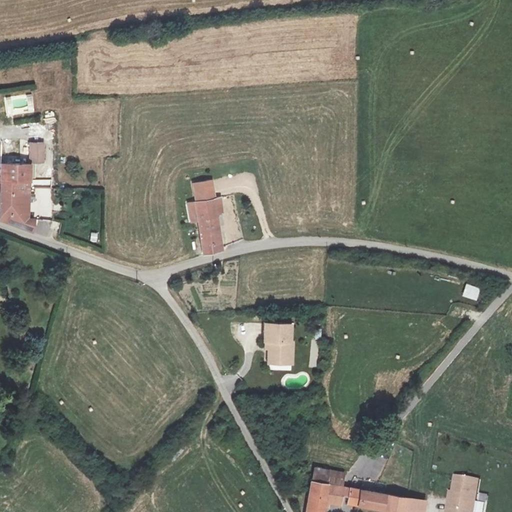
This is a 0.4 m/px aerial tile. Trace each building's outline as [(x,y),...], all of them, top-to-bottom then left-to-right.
[(29,110),(26,92),(3,95),(6,114),(29,110)] [(27,140),(28,161),(41,161),(41,140),(27,140)] [(0,162),(0,178),(27,179),(28,161),(0,162)] [(194,215),(197,249),(216,246),(213,214),(212,204),(216,203),(215,194),(210,195),(208,177),(191,178),(193,197),(192,197),(194,215)] [(18,198),(24,198),(27,198),(27,179),(0,178),(0,216),(34,229),(35,215),(23,212),(17,212),(18,198)] [(194,215),(192,197),(186,198),(188,216),(194,215)] [(478,300),(481,287),(465,284),(463,297),(478,300)] [(286,318),(259,315),(258,333),(260,333),(263,333),(262,341),(261,352),(279,354),(279,343),(286,344),(287,335),(285,335),(286,318)] [(308,477),(322,480),(325,466),(310,463),(308,477)] [(466,511),(474,474),(451,469),(442,511),(466,511)] [(322,480),(308,477),(301,511),(318,511),(322,498),(337,500),(340,484),(322,480)] [(348,485),(345,500),(381,506),(379,511),(399,511),(402,494),(348,485)] [(415,511),(418,496),(402,494),(399,511),(415,511)] [(482,511),(484,502),(475,501),(473,511),(482,511)]
